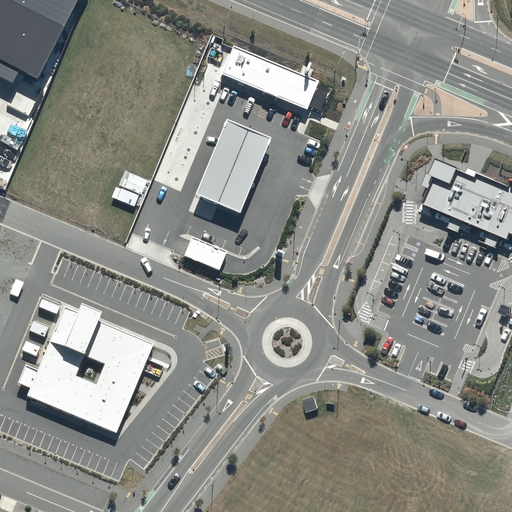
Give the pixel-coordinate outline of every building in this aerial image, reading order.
[(76,0),(0,0),(0,76),(12,83),(20,69),(37,78),(76,0)] [(319,83),(233,48),(223,74),(308,109),(319,83)] [(227,120),(195,195),(240,214),(271,139),(227,120)] [(414,201),(509,239),(511,231),(511,174),(508,181),(486,171),(482,169),(476,167),(475,170),(456,162),(442,156),(434,153),(414,201)] [(227,252),(192,237),(188,247),(184,256),(219,270),(223,262),(227,252)] [(64,309),(27,396),(115,433),(151,346),(106,327),(88,319),(64,309)]
